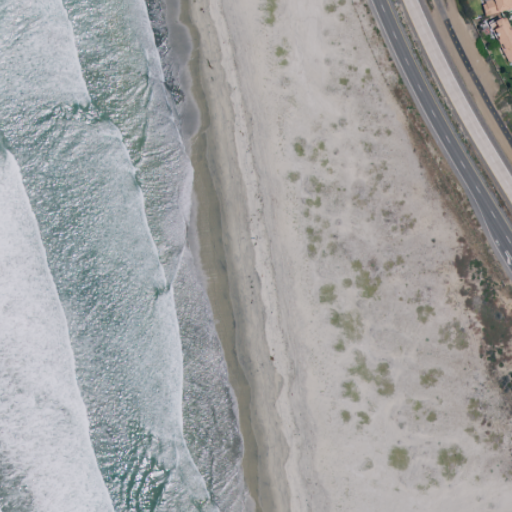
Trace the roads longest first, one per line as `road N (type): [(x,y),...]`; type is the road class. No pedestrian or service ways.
road 1 (primary): [(381,0),(403,54),(511,243)]
road 2 (primary): [(511,189),(412,0)]
